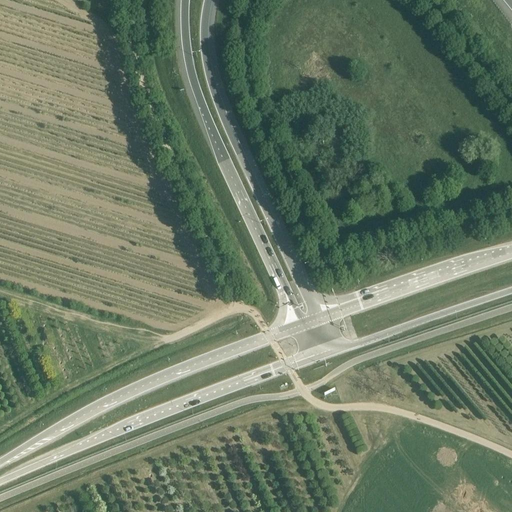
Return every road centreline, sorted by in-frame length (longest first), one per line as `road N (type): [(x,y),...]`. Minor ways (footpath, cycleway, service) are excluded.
road 1 (motorway): [(184,0),(194,86),(300,325)]
road 2 (motorway): [(318,319),(213,89),(204,33),(209,0)]
road 3 (unclassified): [(239,306),(142,85),(132,0)]
road 4 (primary): [(0,481),(288,367)]
road 5 (primary): [(269,337),(110,401),(0,463)]
road 6 (unclassified): [(511,453),(403,414),(331,408),(311,400),(288,367)]
road 7 (primary): [(511,253),(318,319)]
road 8 (primary): [(322,355),(511,290)]
road 9 (track): [(168,340),(0,290)]
